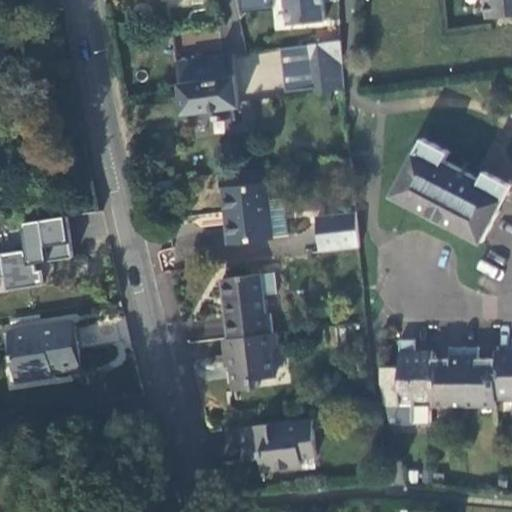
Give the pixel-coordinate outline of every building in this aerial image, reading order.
[(323,0),(286,0),(289,25),(325,22),(323,0)] [(511,0),(486,0),(489,17),(511,14),(511,0)] [(318,28),(320,45),(342,42),(340,25),(318,28)] [(330,78),(346,76),(343,42),(342,42),(320,45),(309,46),(311,62),(328,60),(330,76),(330,78)] [(0,79),(11,78),(7,43),(0,43),(0,79)] [(180,62),(183,92),(186,114),(220,111),(242,108),(236,55),(206,59),(180,62)] [(313,78),(330,76),(328,60),(311,62),(313,78)] [(465,182),(469,173),(461,162),(445,161),(449,152),(423,140),(409,165),(394,196),(420,209),(421,207),(457,226),(457,228),(483,241),(499,212),(472,198),(477,188),(465,182)] [(511,185),(511,184),(507,182),(486,171),(482,180),(469,173),(465,182),(477,188),(472,198),(499,212),(504,201),(511,185)] [(229,242),(283,236),(279,198),(266,200),(264,183),(223,188),(226,215),(229,242)] [(318,216),(321,251),(359,246),(361,247),(358,212),(318,216)] [(73,261),(68,219),(23,225),(27,252),(0,255),(0,279),(4,279),(6,292),(43,287),(40,273),(36,274),(35,266),(73,261)] [(227,305),(231,338),(275,333),(273,311),(268,312),(264,274),(224,278),(227,305)] [(85,369),(79,324),(19,332),(22,352),(16,353),(19,381),(43,378),(42,375),(85,369)] [(281,344),(279,332),(275,333),(231,338),(227,339),(228,352),(233,352),(234,364),(237,389),(262,386),(261,378),(278,376),(276,352),(281,344)] [(414,341),(399,341),(399,367),(381,367),(381,382),(387,406),(400,405),(400,407),(414,407),(414,401),(433,401),(432,359),(432,350),(418,343),(414,350),(414,341)] [(448,360),(432,359),(433,401),(433,408),(464,408),(464,347),(456,341),(448,348),(448,360)] [(464,408),(496,408),(496,403),(496,359),(479,359),(478,347),(474,341),(464,347),(464,408)] [(511,350),(496,350),(496,359),(496,403),(511,402),(511,350)] [(314,419),(241,428),(244,445),(245,460),(264,458),(266,470),(305,465),(303,457),(317,455),(314,419)]
